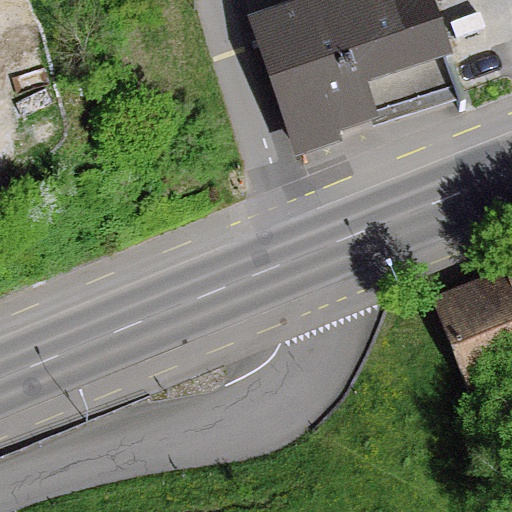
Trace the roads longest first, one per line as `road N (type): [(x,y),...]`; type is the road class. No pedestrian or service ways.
road 1 (residential): [(0,497),(228,447),(265,431),(304,377),(293,258)]
road 2 (primary): [(0,381),(293,258)]
road 3 (residential): [(293,258),(219,0)]
road 4 (primary): [(293,258),(511,179)]
